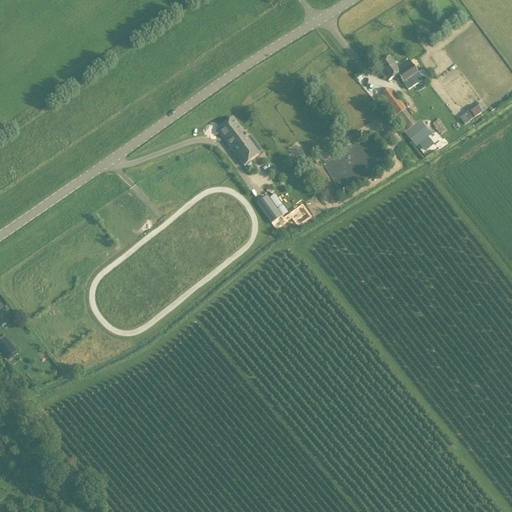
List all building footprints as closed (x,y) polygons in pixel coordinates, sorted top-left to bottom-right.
[(417,75),(408,61),(397,69),(390,57),(377,66),(384,75),(388,82),(394,77),(397,81),(399,79),(403,84),(408,91),(422,82),(417,75)] [(416,147),(430,135),(425,130),(423,131),(421,129),(420,128),(416,124),(415,125),(404,111),(406,110),(390,89),(376,99),(392,120),(393,120),(403,135),(404,134),(409,139),(408,139),(410,142),(411,141),(416,147)] [(482,103),(476,107),(469,112),(459,119),(464,126),(466,125),(474,120),(473,119),(474,119),(481,114),(487,110),(482,103)] [(247,138),(233,119),(217,131),(243,167),(261,153),(249,136),(247,138)] [(267,197),(256,205),(271,225),(276,232),(286,225),(281,218),(282,217),(267,197)] [(304,209),(291,219),(297,228),(311,218),(304,209)] [(18,353),(5,337),(0,341),(0,349),(8,360),(18,353)]
